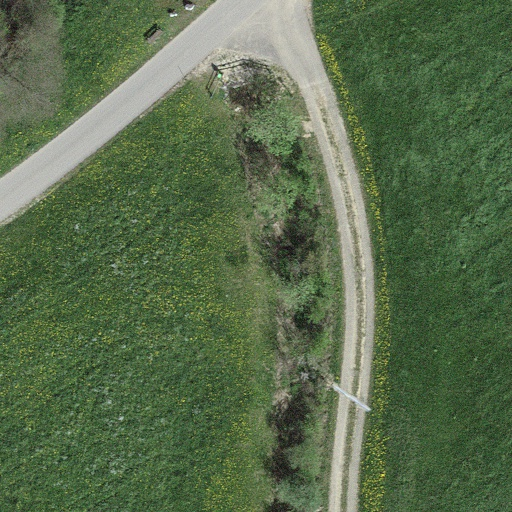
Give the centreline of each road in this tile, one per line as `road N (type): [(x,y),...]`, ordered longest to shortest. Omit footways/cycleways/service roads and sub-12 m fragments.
road 1 (track): [(249,23),(341,109),(375,269),(356,511)]
road 2 (residential): [(0,194),(249,23),(268,0)]
